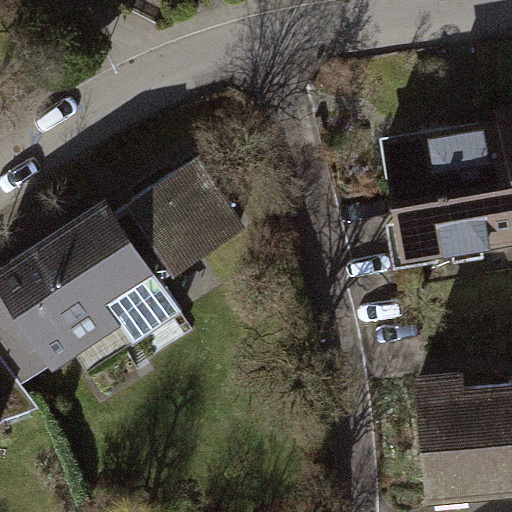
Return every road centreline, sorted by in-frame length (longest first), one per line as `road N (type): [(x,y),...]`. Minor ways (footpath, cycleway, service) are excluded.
road 1 (residential): [(359,511),(350,381),(278,41)]
road 2 (residential): [(0,174),(125,93),(278,41)]
road 3 (residential): [(278,41),(481,11)]
